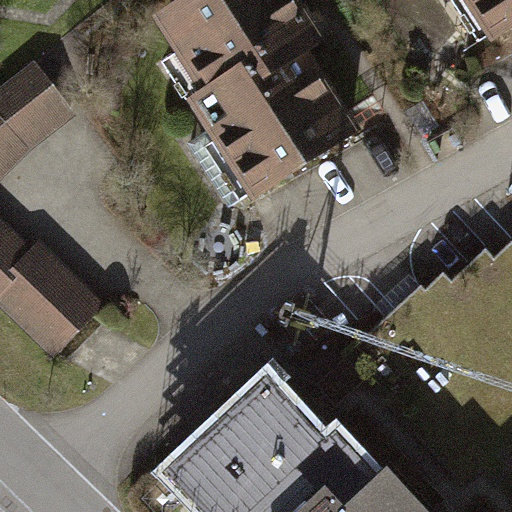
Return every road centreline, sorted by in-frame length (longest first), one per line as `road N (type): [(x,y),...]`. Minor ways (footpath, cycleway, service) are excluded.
road 1 (residential): [(41,474),(228,317),(345,237),(511,145)]
road 2 (unknown): [(228,317),(63,191)]
